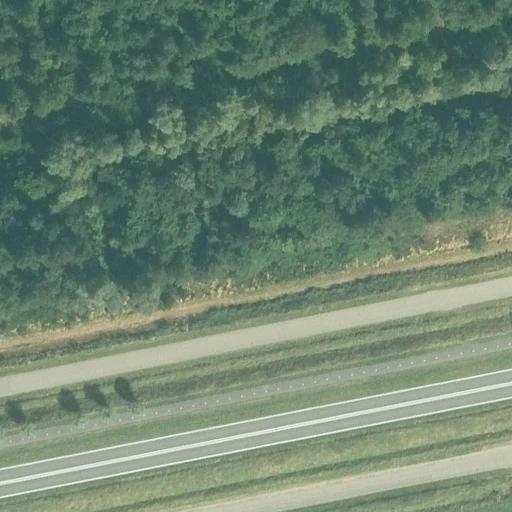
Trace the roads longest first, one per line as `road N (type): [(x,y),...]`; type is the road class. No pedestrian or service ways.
road 1 (unclassified): [(0,387),(511,286)]
road 2 (trunk): [(0,475),(511,377)]
road 3 (unclassified): [(228,511),(511,456)]
